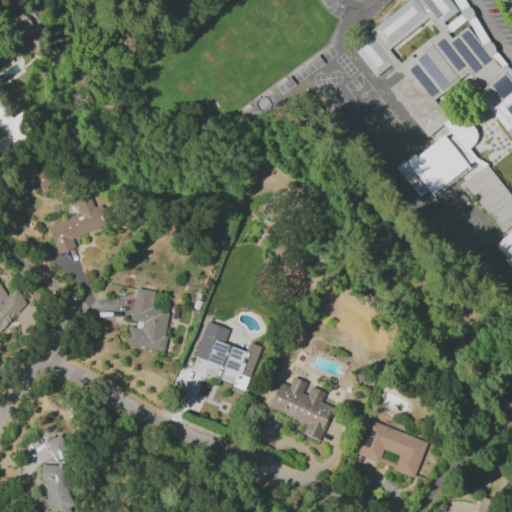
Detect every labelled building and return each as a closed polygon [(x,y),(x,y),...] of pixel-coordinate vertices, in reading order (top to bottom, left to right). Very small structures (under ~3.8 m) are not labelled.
[(405,0),(370,28),(384,45),(424,13),(414,0),(405,0)] [(422,0),(440,23),(457,10),(448,0),(422,0)] [(23,39),(29,50),(49,39),(42,28),(23,39)] [(349,45),(374,76),(391,63),(366,32),(349,45)] [(14,119),(3,118),(0,112),(0,126),(8,142),(13,139),(14,119)] [(462,183),(501,232),(511,224),(511,199),(484,164),(462,183)] [(46,225),(56,253),(74,247),(70,237),(101,227),(89,192),(72,197),(78,214),(46,225)] [(511,228),(492,244),(511,269),(511,228)] [(0,331),(11,325),(6,316),(25,305),(16,289),(5,295),(0,286),(0,331)] [(124,344),(161,350),(168,312),(150,309),(153,291),(134,287),(129,319),(136,321),(135,327),(128,326),(124,344)] [(226,329),(205,321),(189,370),(246,389),(260,346),(247,342),(244,351),(222,343),(226,329)] [(331,406),(320,403),(324,391),(307,386),(308,382),(291,377),(288,385),(276,381),(267,409),(304,422),(300,435),(319,442),(331,406)] [(503,424),(511,421),(511,402),(498,406),(503,424)] [(356,457),(415,474),(425,439),(367,422),(356,457)] [(51,461),(68,457),(61,433),(45,437),(51,461)] [(47,511),(67,511),(67,465),(40,465),(40,479),(47,479),(47,511)] [(489,511),(488,508),(485,508),(479,497),(476,511),(489,511)]
